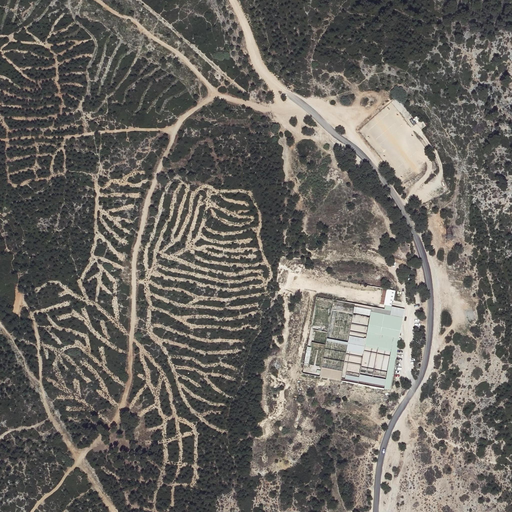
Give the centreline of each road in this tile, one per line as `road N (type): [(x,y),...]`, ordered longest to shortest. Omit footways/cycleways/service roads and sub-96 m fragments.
road 1 (track): [(301,105),(259,110),(217,95),(178,126),(135,253),(124,402),(33,511)]
road 2 (unclassified): [(376,511),(384,444),(429,347),(424,256),(370,167),(283,89)]
road 3 (track): [(0,139),(178,126)]
road 4 (track): [(97,0),(189,62),(217,95)]
road 5 (unknown): [(409,511),(422,400),(414,390)]
